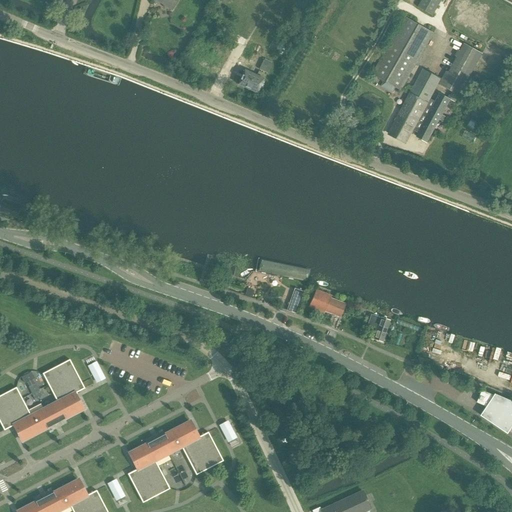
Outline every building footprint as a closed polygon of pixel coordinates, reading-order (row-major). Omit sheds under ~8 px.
[(155,0),(172,10),(176,3),(177,0),(155,0)] [(441,0),(422,0),(418,8),(432,16),(441,0)] [(433,33),(405,17),(372,75),(401,91),(433,33)] [(465,44),(441,86),(459,96),(462,89),(469,93),(476,79),(470,76),(482,54),(465,44)] [(264,59),(259,69),(267,73),(269,73),(272,66),(270,65),(271,63),(264,59)] [(238,85),(257,93),(264,79),(244,70),(238,85)] [(423,70),(406,102),(389,134),(406,143),(415,128),(430,100),(441,80),(423,70)] [(497,98),(486,92),(482,98),(494,104),(497,98)] [(418,134),(417,137),(427,143),(438,122),(444,125),(446,120),(441,117),(450,101),(455,104),(457,101),(449,96),(447,100),(439,95),(435,103),(418,134)] [(465,131),(462,138),(474,144),(477,137),(465,131)] [(1,203),(0,205),(0,211),(17,218),(19,210),(21,205),(3,198),(1,203)] [(255,273),(307,284),(310,269),(258,258),(255,273)] [(247,289),(245,296),(252,298),(254,292),(247,289)] [(294,290),(290,301),(299,304),(303,293),(294,290)] [(312,299),(309,307),(324,313),(325,311),(340,318),(346,305),(330,298),(331,296),(316,290),(312,299)] [(373,339),(383,342),(382,342),(389,321),(390,321),(381,318),(371,315),(367,325),(367,326),(377,329),(374,339),(373,339)] [(16,388),(0,396),(0,422),(4,431),(14,425),(22,441),(55,424),(83,410),(74,394),(84,389),(69,360),(42,374),(57,402),(31,416),(16,388)] [(96,363),(89,367),(97,382),(104,379),(96,363)] [(501,399),(482,391),(477,403),(489,408),(491,409),(498,406),(501,399)] [(511,399),(495,393),(481,415),(507,433),(511,426),(511,399)] [(190,422),(129,453),(137,469),(128,474),(143,503),(170,489),(155,461),(181,447),(196,475),(223,461),(208,432),(198,437),(190,422)] [(227,422),(220,426),(228,442),(235,438),(227,422)] [(78,480),(18,511),(17,511),(56,511),(70,505),(73,511),(107,511),(96,491),(86,496),(78,480)] [(115,481),(108,484),(116,500),(124,496),(115,481)] [(363,491),(321,511),(364,511),(371,509),(365,496),(363,491)]
